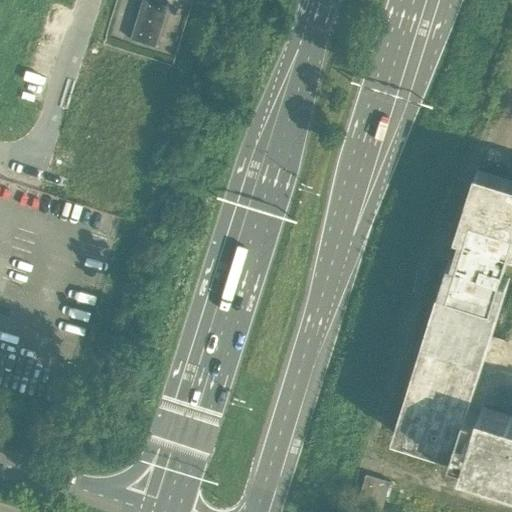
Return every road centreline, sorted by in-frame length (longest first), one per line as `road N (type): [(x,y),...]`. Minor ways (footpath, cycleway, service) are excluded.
road 1 (primary): [(324,0),(170,511)]
road 2 (primary): [(255,511),(409,0)]
road 3 (tertiary): [(145,511),(0,467)]
